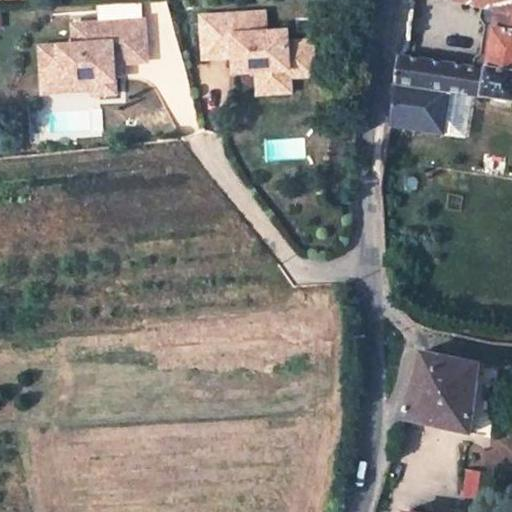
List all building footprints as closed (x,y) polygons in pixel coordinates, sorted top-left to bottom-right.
[(511,0),(452,0),(486,7),(478,51),(469,53),(466,53),(464,57),(462,64),(394,56),(387,124),(443,133),(452,93),(511,102),(511,0)] [(102,6),(103,19),(143,16),(142,3),(102,6)] [(266,11),(203,16),(206,57),(236,55),(236,64),(238,80),(260,78),(260,86),(293,84),(318,82),(315,39),(290,40),(289,29),(268,31),(266,11)] [(141,20),(70,25),(71,45),(37,48),(39,75),(57,73),(58,83),(89,81),(90,94),(110,93),(108,63),(144,61),(141,20)] [(236,55),(206,57),(207,66),(236,64),(236,55)] [(57,73),(39,75),(41,97),(90,94),(89,81),(58,83),(57,73)] [(293,84),(260,86),(262,101),(294,99),(293,84)] [(469,443),(474,393),(477,364),(424,353),(404,419),(469,443)] [(463,507),(486,508),(489,466),(467,465),(463,507)]
